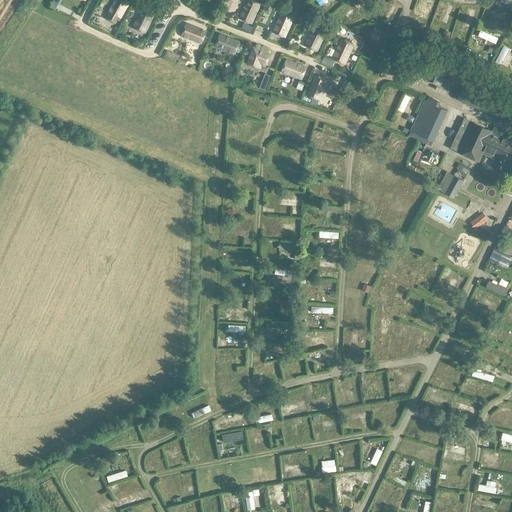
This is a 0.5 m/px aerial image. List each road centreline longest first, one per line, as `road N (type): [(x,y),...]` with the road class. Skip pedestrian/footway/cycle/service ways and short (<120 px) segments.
road 1 (residential): [(245,176),(239,339),(402,372)]
road 2 (residential): [(479,233),(359,178),(245,176)]
road 3 (residential): [(402,372),(479,233)]
road 4 (residential): [(176,8),(315,61)]
road 5 (unclassified): [(245,176),(195,171),(111,135)]
road 6 (residential): [(354,496),(402,372)]
